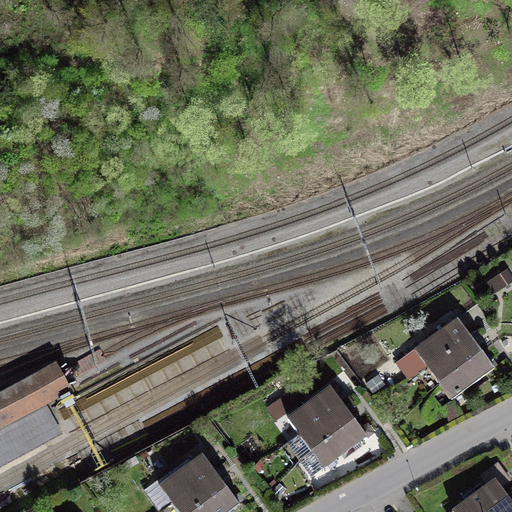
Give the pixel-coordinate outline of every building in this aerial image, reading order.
[(511,277),(507,270),(493,278),(499,288),(511,280),(511,277)] [(414,350),(427,367),(469,336),(457,319),(414,350)] [(427,367),(439,383),(481,351),(469,336),(427,367)] [(481,351),(439,383),(451,400),(494,368),(481,351)] [(57,361),(0,391),(0,433),(41,411),(73,393),(57,361)] [(299,434),(342,403),(330,387),(287,418),(299,434)] [(300,459),(354,420),(342,403),(299,434),(288,442),(300,459)] [(0,471),(57,439),(41,411),(0,433),(0,471)] [(354,420),(300,459),(312,475),(366,436),(354,420)] [(171,502),(214,471),(202,454),(191,462),(188,457),(143,490),(159,511),(171,502)] [(497,465),(482,476),(488,484),(452,510),(453,511),(485,511),(507,496),(500,486),(508,480),(497,465)] [(178,511),(192,511),(226,488),(214,471),(171,502),(178,511)] [(226,488),(192,511),(227,511),(238,504),(226,488)] [(485,511),(511,511),(511,502),(507,496),(485,511)]
